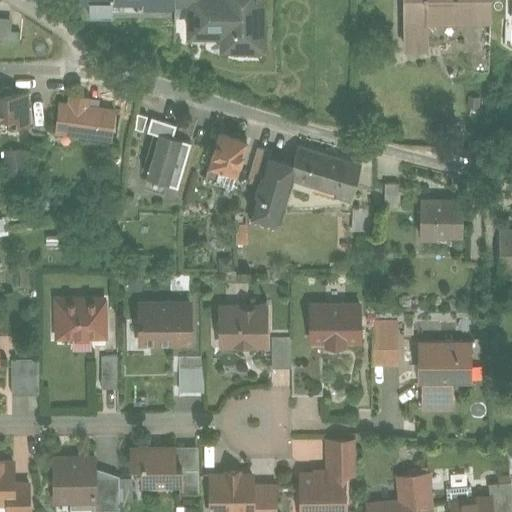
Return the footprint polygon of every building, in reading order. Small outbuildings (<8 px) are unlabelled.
[(188,0),(189,21),(219,21),(219,34),(266,34),(265,0),(188,0)] [(408,0),(409,36),(434,36),(433,11),(497,10),(496,0),(408,0)] [(0,108),(27,108),(25,73),(0,74),(0,108)] [(54,85),(51,116),(109,122),(112,91),(86,89),(87,81),(64,78),(63,86),(54,85)] [(138,115),(143,101),(133,97),(128,112),(138,115)] [(172,170),(185,126),(167,120),(170,109),(147,102),(143,115),(150,117),(137,160),(172,170)] [(245,125),(215,117),(206,152),(235,160),(243,130),(245,125)] [(291,149),(265,142),(257,169),(245,211),(279,221),(294,170),(346,186),(358,149),(297,130),(291,149)] [(268,135),(255,131),(244,165),(257,169),(265,142),(268,135)] [(6,135),(7,157),(29,156),(27,133),(6,135)] [(394,169),(379,169),(379,194),(394,194),(394,169)] [(69,174),(46,175),(47,185),(70,184),(69,174)] [(459,183),(417,184),(417,224),(459,224),(459,183)] [(365,196),(348,196),(348,221),(366,221),(365,196)] [(511,218),(494,219),(495,263),(511,262),(511,218)] [(188,291),(133,292),(134,340),(189,339),(188,291)] [(51,295),(46,295),(46,338),(53,338),(53,342),(103,342),(102,292),(51,293),(51,295)] [(356,294),(305,294),(305,335),(319,335),(319,338),(343,337),(343,335),(357,335),(356,294)] [(263,296),(214,296),(215,341),(263,340),(263,296)] [(395,316),(367,316),(367,360),(395,360),(395,316)] [(287,330),(267,330),(268,362),(287,362),(287,330)] [(468,333),(413,334),(414,377),(418,377),(419,406),(449,406),(448,376),(469,376),(468,333)] [(113,352),(98,352),(98,382),(113,382),(113,352)] [(199,352),(174,352),(175,388),(199,387),(199,352)] [(34,355),(7,356),(8,390),(35,390),(34,355)] [(322,465),(295,466),(295,511),(342,511),(342,471),(352,471),(352,435),(321,435),(322,465)] [(171,440),(125,441),(125,462),(137,461),(138,484),(176,483),(179,483),(178,459),(172,459),(171,442),(171,440)] [(171,442),(172,459),(178,459),(179,483),(176,483),(176,491),(195,490),(194,442),(171,442)] [(92,450),(48,451),(49,498),(67,498),(93,498),(93,472),(92,450)] [(0,501),(1,502),(1,511),(26,511),(26,474),(11,475),(11,454),(0,453),(0,501)] [(219,467),(205,468),(206,511),(243,511),(272,511),(272,478),(250,478),(250,467),(238,467),(238,465),(219,465),(219,467)] [(361,499),(361,511),(415,511),(415,504),(429,503),(426,468),(391,471),(393,496),(361,499)] [(93,498),(67,498),(67,504),(114,503),(114,496),(114,474),(114,471),(93,472),(93,498)] [(496,481),(507,480),(506,473),(506,472),(495,473),(496,481)] [(127,474),(114,474),(114,496),(127,496),(127,474)] [(486,492),(489,492),(490,511),(509,511),(509,508),(507,480),(496,481),(485,482),(486,492)] [(446,496),(447,511),(490,511),(489,492),(486,492),(446,496)]
